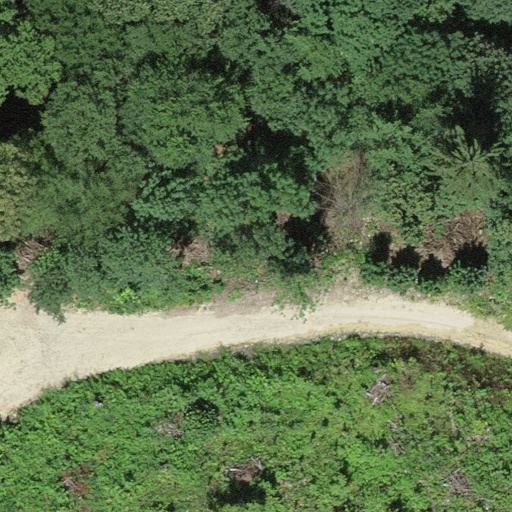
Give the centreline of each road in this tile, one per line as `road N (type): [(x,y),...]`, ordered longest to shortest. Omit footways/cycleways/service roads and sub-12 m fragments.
road 1 (track): [(109,324),(395,311),(511,354)]
road 2 (track): [(0,317),(109,324),(0,362)]
